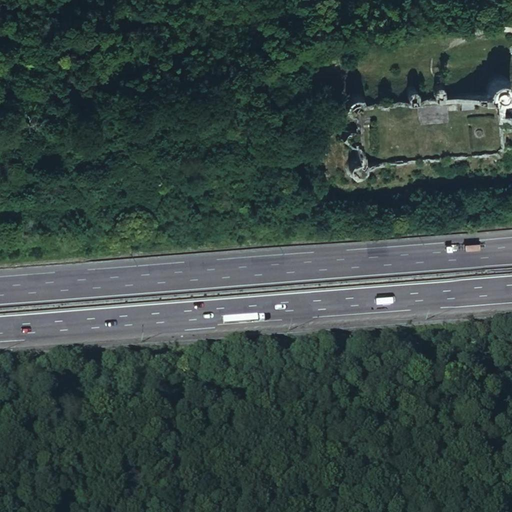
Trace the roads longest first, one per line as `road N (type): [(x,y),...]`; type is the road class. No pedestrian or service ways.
road 1 (track): [(511,389),(421,376),(252,402),(0,407)]
road 2 (motorway): [(0,329),(511,292)]
road 3 (motorway): [(511,253),(0,290)]
